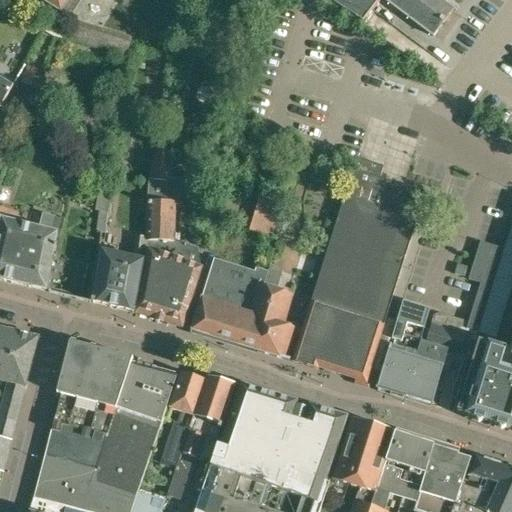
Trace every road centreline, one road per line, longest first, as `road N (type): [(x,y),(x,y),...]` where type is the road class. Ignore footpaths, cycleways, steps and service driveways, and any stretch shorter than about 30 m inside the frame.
road 1 (residential): [(58,317),(511,445)]
road 2 (residential): [(58,317),(13,511)]
